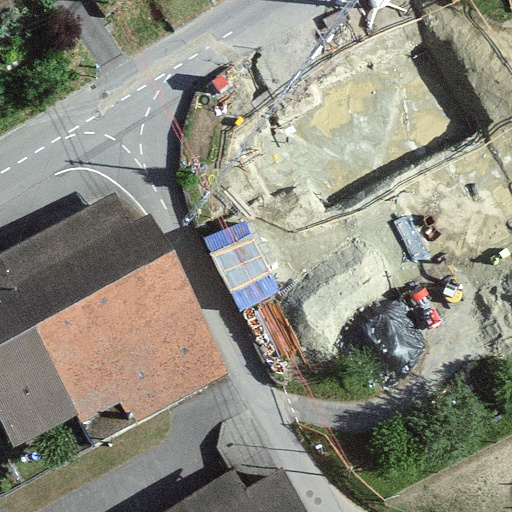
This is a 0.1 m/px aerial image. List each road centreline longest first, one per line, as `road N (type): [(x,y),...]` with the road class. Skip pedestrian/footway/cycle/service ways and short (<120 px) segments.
road 1 (residential): [(127,99),(258,386),(335,511)]
road 2 (unclassified): [(288,0),(127,99)]
road 3 (residential): [(127,99),(0,173)]
